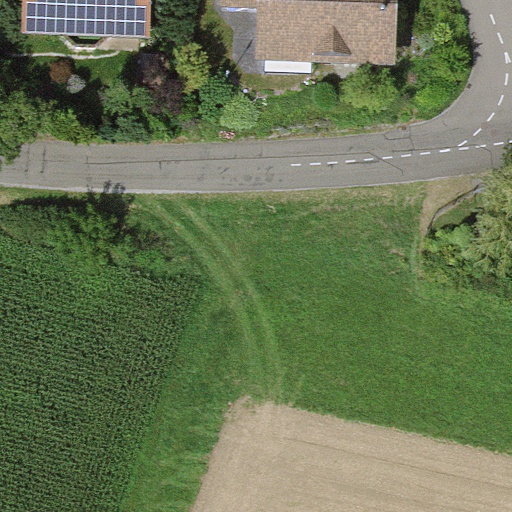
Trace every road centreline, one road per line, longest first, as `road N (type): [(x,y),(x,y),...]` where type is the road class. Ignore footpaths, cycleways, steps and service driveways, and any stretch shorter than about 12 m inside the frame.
road 1 (residential): [(511,150),(349,170),(117,173),(0,163)]
road 2 (residential): [(511,119),(487,0)]
